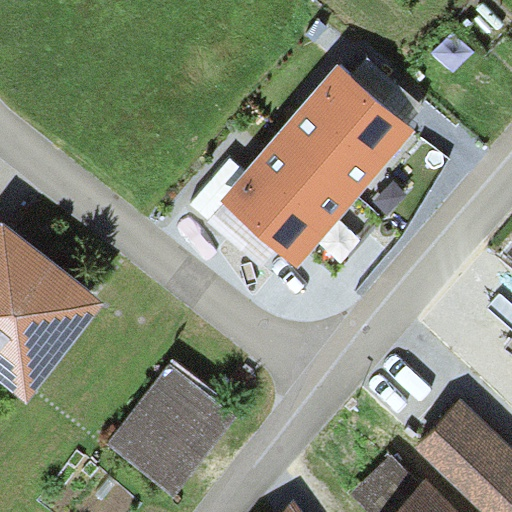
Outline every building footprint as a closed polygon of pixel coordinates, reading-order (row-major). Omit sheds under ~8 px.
[(339,55),(281,126),(359,190),(417,119),(339,55)] [(281,126),(223,197),(301,261),(359,190),(281,126)] [(0,225),(0,373),(21,389),(96,290),(3,221),(0,225)] [(156,377),(105,446),(169,494),(220,424),(156,377)] [(459,405),(409,457),(466,511),(511,511),(511,473),(487,449),(495,440),(459,405)] [(350,500),(362,511),(397,511),(414,494),(382,465),(350,500)] [(432,511),(414,494),(397,511),(432,511)]
